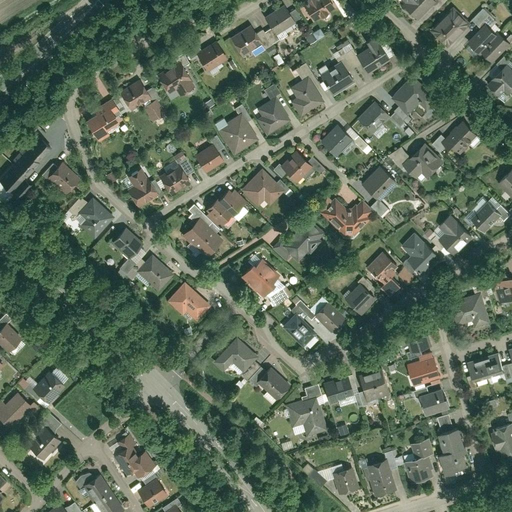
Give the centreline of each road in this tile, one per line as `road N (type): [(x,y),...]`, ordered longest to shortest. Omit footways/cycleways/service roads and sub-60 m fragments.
road 1 (residential): [(262,0),(220,25),(184,19),(72,89),(66,118),(92,181),(143,227)]
road 2 (residential): [(143,227),(428,50)]
road 3 (residential): [(233,308),(287,357),(312,361),(427,290)]
road 4 (tertiary): [(154,392),(0,251)]
road 5 (tertiary): [(254,511),(154,392)]
road 6 (secondary): [(97,0),(0,92)]
road 7 (residential): [(480,481),(445,354)]
road 8 (residential): [(143,227),(233,308)]
